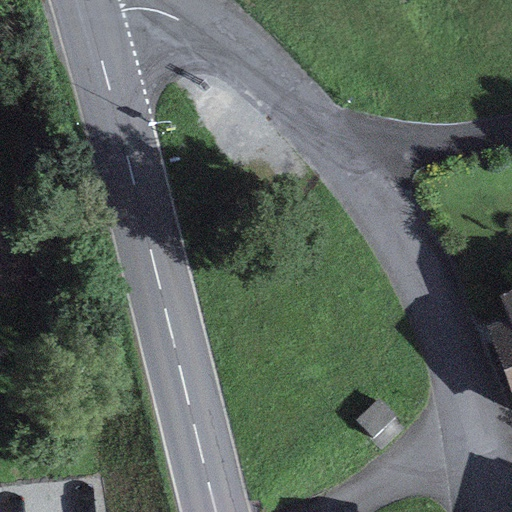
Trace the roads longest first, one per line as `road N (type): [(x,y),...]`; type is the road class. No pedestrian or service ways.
road 1 (primary): [(215,511),(89,17)]
road 2 (residential): [(338,142),(414,260),(463,379),(484,460)]
road 3 (residential): [(89,17),(143,9),(184,20),(253,61),(338,142)]
road 4 (residential): [(338,142),(405,146),(511,133)]
road 5 (residential): [(484,460),(328,511)]
